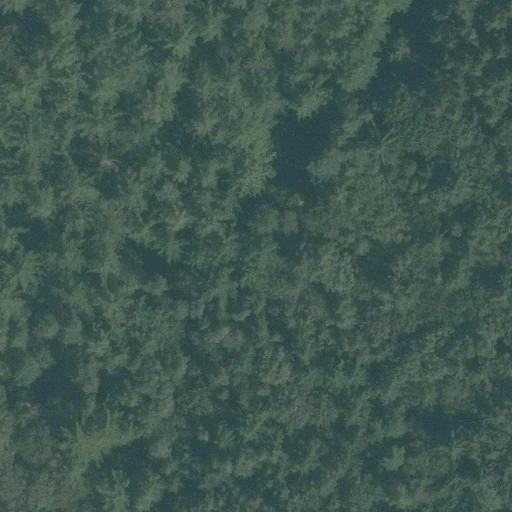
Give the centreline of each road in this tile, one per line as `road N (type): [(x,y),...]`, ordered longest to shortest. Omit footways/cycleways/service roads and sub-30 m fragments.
road 1 (track): [(95,511),(209,375),(335,131),(407,47),(434,0)]
road 2 (track): [(0,354),(60,466),(83,497),(101,504)]
